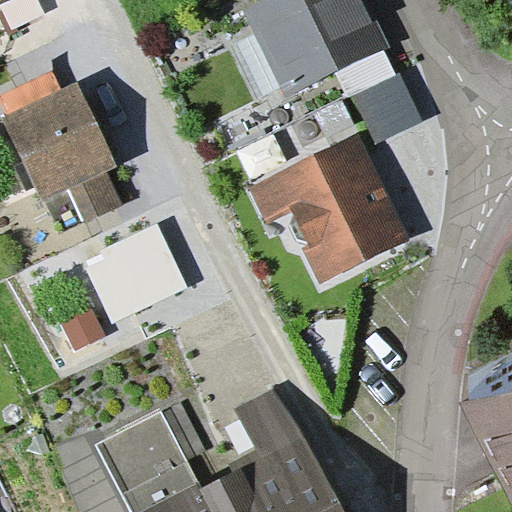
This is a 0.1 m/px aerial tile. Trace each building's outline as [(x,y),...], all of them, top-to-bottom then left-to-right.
[(47,14),(40,0),(6,0),(0,3),(0,5),(12,30),(47,14)] [(391,46),(367,0),(263,0),(244,9),(253,30),(282,87),(286,97),(336,73),(384,50),(391,46)] [(257,100),(282,87),(253,30),(228,42),(257,100)] [(396,74),(384,50),(336,73),(348,97),(353,94),(396,74)] [(9,113),(61,88),(53,70),(0,95),(9,113)] [(396,74),(353,94),(377,143),(423,121),(400,72),(396,74)] [(117,165),(77,81),(61,88),(9,113),(4,115),(25,162),(36,185),(44,200),(69,188),(86,224),(122,206),(105,170),(117,165)] [(356,125),(343,98),(314,112),(327,139),(356,125)] [(410,240),(360,134),(249,188),(266,224),(292,212),(309,245),(302,248),(320,284),(410,240)] [(26,190),(36,185),(25,162),(15,166),(26,190)] [(188,286),(158,224),(99,252),(101,255),(85,263),(113,322),(188,286)] [(86,297),(57,311),(76,350),(105,335),(86,297)] [(511,375),(462,404),(511,500),(511,375)] [(161,409),(94,444),(130,511),(341,511),(275,389),(236,407),(258,450),(230,464),(233,473),(202,488),(187,460),(163,414),(161,409)] [(163,414),(187,460),(206,450),(182,404),(163,414)]
